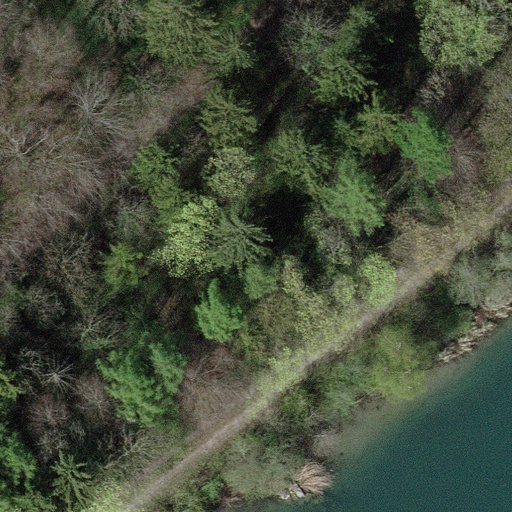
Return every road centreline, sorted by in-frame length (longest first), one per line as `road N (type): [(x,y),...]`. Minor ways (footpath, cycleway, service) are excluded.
road 1 (track): [(511,188),(103,511)]
road 2 (track): [(278,0),(74,193),(0,248)]
